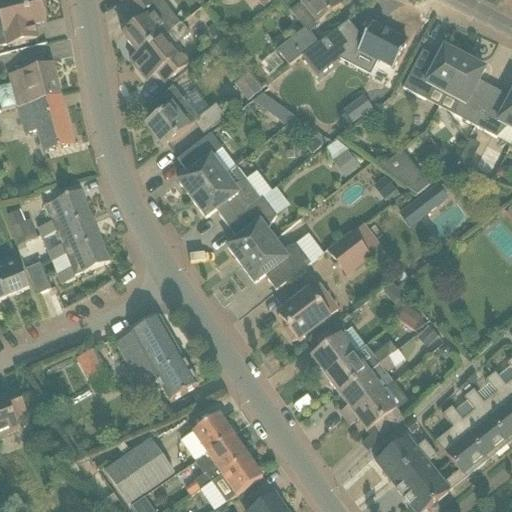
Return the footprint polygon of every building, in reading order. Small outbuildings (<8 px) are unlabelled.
[(25,0),(0,6),(0,13),(2,22),(0,23),(0,48),(36,40),(33,26),(44,24),(42,13),(44,11),(42,1),(39,1),(38,0),(25,0)] [(135,21),(137,19),(147,11),(155,5),(151,0),(132,0),(124,7),(135,21)] [(254,0),(262,10),(274,0),(254,0)] [(277,53),(289,69),(318,46),(310,36),(329,21),(328,19),(342,8),(334,0),(307,0),(289,13),(304,32),(277,53)] [(155,5),(147,11),(137,19),(141,24),(123,38),(138,58),(139,58),(160,41),(169,34),(180,26),(160,1),(155,5)] [(169,34),(160,41),(139,58),(138,58),(131,63),(147,84),(161,72),(169,82),(188,67),(181,57),(182,51),(178,46),(191,35),(181,24),(180,26),(169,34)] [(393,72),(407,46),(372,27),(364,41),(359,38),(348,24),(302,59),(318,80),(345,59),(354,64),(359,54),(393,72)] [(225,39),(215,25),(208,31),(210,34),(209,35),(218,46),(219,45),(221,47),(229,41),(226,38),(225,39)] [(435,60),(423,53),(403,91),(425,102),(435,91),(446,97),(465,61),(445,50),(438,64),(434,62),(435,60)] [(475,129),(495,91),(483,85),(482,87),(478,85),(485,72),(465,61),(446,97),(457,103),(453,118),(475,129)] [(18,109),(61,98),(53,67),(10,78),(12,86),(0,88),(0,110),(1,113),(18,109)] [(248,76),(234,87),(248,104),(261,93),(248,76)] [(147,128),(163,150),(188,130),(198,122),(207,134),(226,119),(216,106),(197,120),(173,89),(150,108),(158,119),(147,128)] [(511,132),(511,97),(510,101),(507,100),(508,98),(495,91),(475,129),(497,140),(507,130),(511,132)] [(44,155),(74,147),(61,98),(18,109),(25,135),(38,132),(44,155)] [(372,112),(364,100),(354,107),(362,119),(372,112)] [(363,141),(357,133),(348,139),(354,148),(363,141)] [(211,136),(178,162),(186,173),(188,172),(190,176),(178,184),(192,203),(225,178),(236,169),(223,151),(211,136)] [(322,149),(314,139),(308,144),(307,152),(313,158),(322,149)] [(348,154),(349,153),(337,143),(325,153),(334,164),(348,154)] [(348,154),(334,164),(345,179),(359,169),(348,154)] [(411,165),(402,154),(380,171),(392,180),(411,165)] [(468,170),(472,162),(461,157),(458,164),(468,170)] [(509,177),(506,169),(498,171),(495,177),(501,180),(509,177)] [(225,178),(192,203),(206,221),(218,212),(220,215),(219,216),(227,228),(249,211),(261,202),(263,200),(272,194),(257,174),(246,182),(232,188),(225,178)] [(404,188),(417,198),(429,188),(419,176),(404,188)] [(396,193),(386,179),(374,189),(384,202),(396,193)] [(437,187),(408,210),(419,224),(448,201),(437,187)] [(90,217),(81,194),(44,209),(51,226),(38,231),(43,242),(55,236),(54,233),(90,217)] [(239,241),(227,250),(241,268),(274,243),(266,233),(277,219),(263,200),(261,202),(249,211),(227,228),(235,239),(237,237),(239,241)] [(64,256),(100,241),(90,217),(54,233),(55,236),(61,249),(48,255),(53,265),(65,259),(64,256)] [(25,224),(12,229),(19,248),(38,240),(30,222),(25,224)] [(372,261),(370,259),(382,249),(365,226),(353,236),(352,235),(327,254),(347,280),(372,261)] [(110,265),(100,241),(64,256),(65,259),(53,265),(58,277),(62,287),(76,282),(75,279),(110,265)] [(241,268),(255,286),(267,277),(269,280),(267,282),(276,293),(311,267),(296,246),(282,254),(274,243),(241,268)] [(0,289),(5,302),(29,292),(16,261),(0,267),(0,289)] [(26,273),(37,298),(51,292),(40,266),(26,273)] [(293,343),(297,342),(299,344),(329,321),(320,308),(329,301),(319,287),(309,294),(278,317),(287,328),(284,332),(293,343)] [(422,319),(405,309),(397,323),(413,333),(422,319)] [(171,405),(198,389),(159,321),(116,346),(144,393),(159,384),(171,405)] [(317,385),(365,349),(366,349),(352,331),(346,336),(339,326),(316,343),(323,352),(311,361),(321,373),(313,379),(317,385)] [(427,330),(417,341),(428,351),(438,339),(427,330)] [(452,358),(452,353),(448,348),(443,349),(440,351),(440,356),(444,361),(449,361),(452,358)] [(330,386),(339,398),(387,361),(380,352),(371,358),(365,349),(317,385),(323,392),(330,386)] [(113,383),(95,351),(76,362),(94,394),(113,383)] [(387,361),(339,398),(348,410),(341,416),(345,422),(393,385),(386,377),(394,371),(387,361)] [(502,393),(511,405),(511,362),(507,366),(511,371),(511,383),(506,389),(502,393)] [(496,396),(484,406),(485,407),(480,410),(509,447),(511,444),(511,405),(502,393),(506,389),(495,375),(486,383),(496,396)] [(471,388),(478,381),(474,377),(467,384),(471,388)] [(393,385),(345,422),(350,428),(357,422),(367,435),(374,429),(381,438),(403,421),(398,414),(409,405),(395,386),(394,387),(393,385)] [(473,393),(467,385),(461,389),(468,397),(473,393)] [(26,416),(16,391),(0,397),(0,439),(19,432),(14,421),(26,416)] [(475,413),(463,423),(463,424),(459,428),(488,464),(509,447),(480,410),(485,407),(484,406),(474,393),(473,393),(468,397),(464,400),(475,413)] [(436,444),(460,475),(465,482),(488,464),(459,428),(463,424),(463,423),(452,410),(443,417),(453,431),(436,444)] [(24,431),(31,428),(28,418),(20,421),(24,431)] [(234,439),(219,418),(182,443),(197,465),(234,439)] [(248,460),(234,439),(197,465),(196,465),(204,476),(194,483),(201,492),(222,477),(222,478),(248,460)] [(390,483),(431,451),(425,444),(416,451),(407,440),(376,465),(390,483)] [(128,508),(174,476),(151,443),(105,475),(128,508)] [(123,457),(129,453),(124,445),(117,450),(123,457)] [(404,501),(435,476),(427,465),(436,458),(431,451),(390,483),(404,501)] [(222,478),(212,485),(226,506),(263,481),(248,460),(222,478)] [(413,511),(427,511),(465,482),(460,475),(444,487),(435,476),(404,501),(413,511)] [(284,511),(275,498),(254,511),(284,511)]
